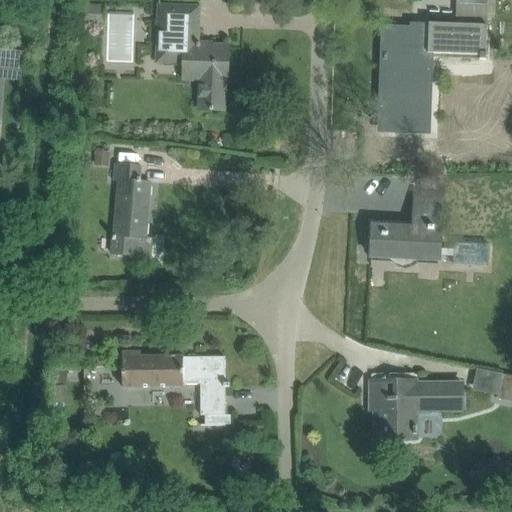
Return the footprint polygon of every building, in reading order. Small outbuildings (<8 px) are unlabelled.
[(382,107),(402,108),(407,108),(408,75),(433,76),(434,53),(480,55),(480,59),(486,59),(486,52),(488,4),(487,4),(487,0),(456,0),(455,24),(449,24),(429,23),(429,31),(385,29),(382,107)] [(103,26),(104,5),(84,4),(82,26),(103,26)] [(158,5),(156,46),(156,64),(183,65),(182,79),(200,79),(199,110),(224,111),(224,80),(227,80),(228,47),(198,46),(200,6),(158,5)] [(0,107),(2,77),(22,79),(24,51),(0,49),(0,107)] [(109,152),(95,151),(94,166),(108,167),(109,152)] [(141,167),(116,165),(114,181),(119,181),(116,236),(114,236),(113,254),(151,257),(152,239),(145,238),(150,183),(140,182),(141,167)] [(371,257),(392,259),(392,262),(398,266),(405,268),(412,267),(418,263),(418,260),(439,261),(439,256),(452,257),(452,264),(488,266),(489,244),(454,242),(453,250),(440,249),(442,205),(416,204),(416,206),(417,206),(416,229),(376,227),(376,225),(373,225),(371,257)] [(123,387),(143,387),(184,387),(184,385),(201,385),(201,415),(205,415),(205,426),(225,426),(225,387),(229,387),(229,383),(225,383),(225,357),(184,358),(184,356),(141,357),(141,352),(122,352),(123,387)] [(105,383),(104,366),(85,367),(86,385),(105,383)] [(55,369),(55,383),(66,383),(67,370),(55,369)] [(417,439),(417,419),(417,410),(462,410),(462,383),(425,384),(405,384),(405,397),(383,397),(383,380),(370,380),(370,411),(374,411),(374,439),(417,439)]
